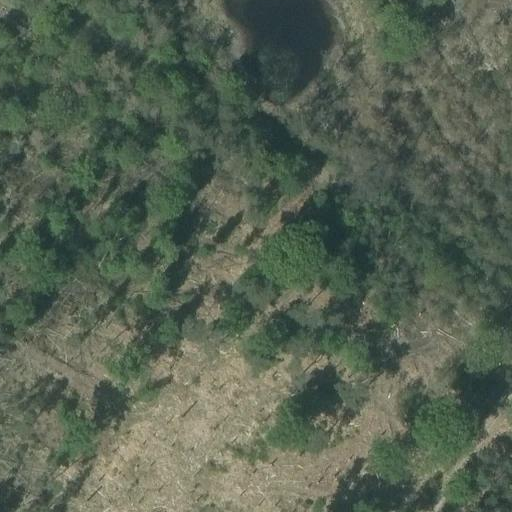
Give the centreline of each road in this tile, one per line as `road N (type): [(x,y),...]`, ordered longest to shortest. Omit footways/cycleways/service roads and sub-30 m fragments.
road 1 (track): [(511,293),(49,0)]
road 2 (track): [(433,511),(511,391)]
